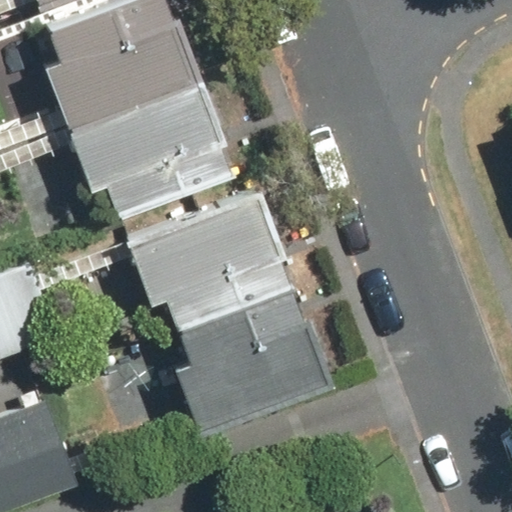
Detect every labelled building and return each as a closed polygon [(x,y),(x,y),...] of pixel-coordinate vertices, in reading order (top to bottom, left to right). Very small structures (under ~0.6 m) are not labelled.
[(192,0),(133,0),(61,26),(71,55),(53,62),(100,192),(117,186),(128,215),(253,170),(192,0)] [(0,171),(11,166),(0,140),(0,171)] [(276,186),(135,237),(159,304),(181,297),(205,361),(183,369),(207,434),(347,383),(276,186)] [(0,276),(0,358),(62,339),(39,265),(0,276)] [(0,497),(6,511),(10,511),(95,476),(60,394),(0,419),(0,497)]
